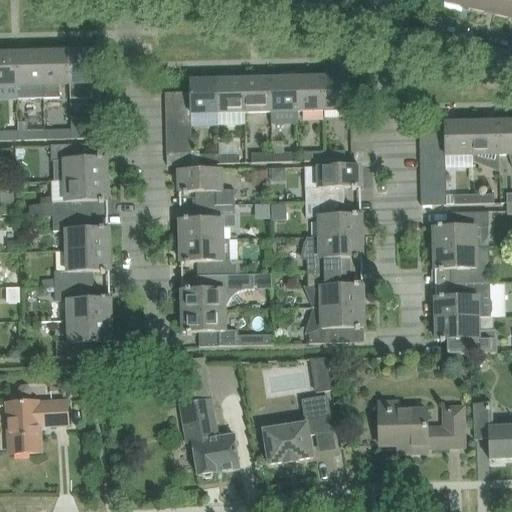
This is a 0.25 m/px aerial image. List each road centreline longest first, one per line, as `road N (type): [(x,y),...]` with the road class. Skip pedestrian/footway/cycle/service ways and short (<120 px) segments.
road 1 (residential): [(152,347),(152,282),(137,273),(136,218),(153,204),(152,159),(132,136),(125,0)]
road 2 (residential): [(379,339),(408,339),(406,291),(384,276),(395,171),(380,151),(373,34)]
road 3 (residential): [(201,0),(373,34)]
road 4 (residential): [(373,34),(511,69)]
